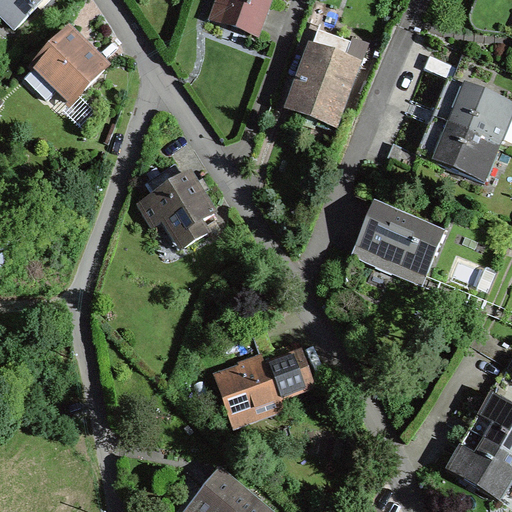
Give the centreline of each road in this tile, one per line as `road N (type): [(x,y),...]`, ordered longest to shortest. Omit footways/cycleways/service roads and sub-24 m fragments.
road 1 (residential): [(159,75),(295,281),(416,511)]
road 2 (residential): [(114,511),(81,346),(80,279),(159,75)]
